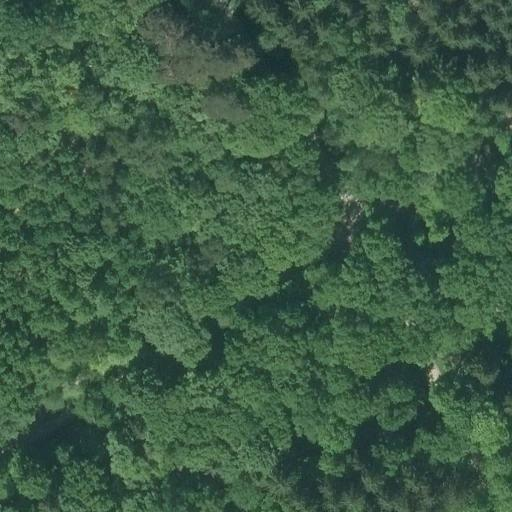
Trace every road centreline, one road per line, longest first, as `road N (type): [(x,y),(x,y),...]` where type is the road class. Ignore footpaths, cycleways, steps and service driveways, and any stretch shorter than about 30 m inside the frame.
road 1 (track): [(355,224),(0,456)]
road 2 (unknown): [(355,224),(315,223),(0,436)]
road 3 (track): [(316,161),(0,21)]
road 4 (track): [(504,511),(355,224)]
road 5 (track): [(316,161),(217,0)]
road 6 (track): [(511,122),(355,224)]
road 7 (track): [(511,315),(402,263),(355,224)]
road 8 (unknown): [(511,138),(398,213),(355,224)]
